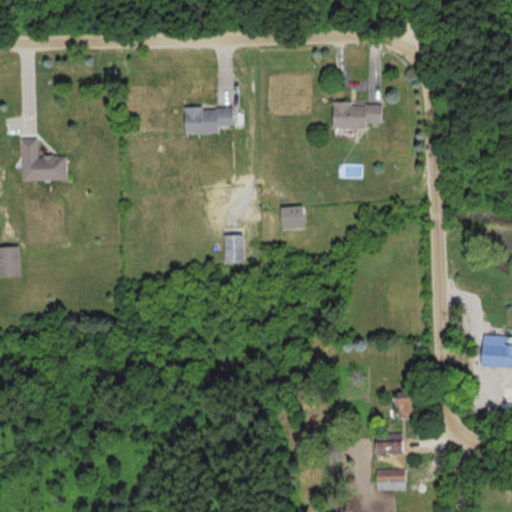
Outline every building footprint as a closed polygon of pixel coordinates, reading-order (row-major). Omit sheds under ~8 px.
[(372,128),(372,123),(386,123),(386,103),(336,103),(336,128),(372,128)] [(186,132),(237,131),(237,107),(186,107),(186,132)] [(70,179),(70,155),(41,155),(41,138),(25,138),(25,179),(70,179)] [(308,228),(308,206),(284,206),(284,228),(308,228)] [(228,263),(248,263),(248,234),(228,234),(228,263)] [(0,246),(0,275),(23,276),(23,247),(0,246)] [(423,416),(423,391),(402,391),(402,416),(423,416)] [(407,440),(377,440),(377,453),(407,453),(407,440)] [(408,468),(377,468),(377,488),(408,488),(408,468)]
